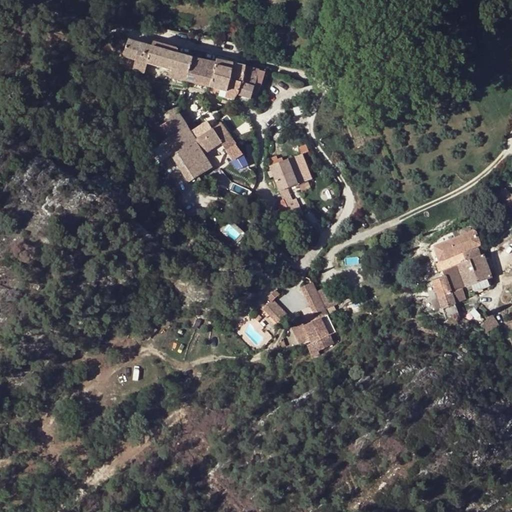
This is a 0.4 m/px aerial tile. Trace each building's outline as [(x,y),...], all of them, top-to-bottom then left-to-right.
[(135,64),(140,46),(128,43),(123,61),(135,64)] [(152,49),(140,46),(135,64),(132,75),(145,78),(147,67),(171,74),(168,82),(185,86),(191,60),(177,57),(179,51),(153,45),(152,49)] [(216,66),(191,60),(185,86),(210,91),(216,66)] [(234,67),(217,63),(216,66),(210,91),(219,93),(218,100),(225,102),(234,67)] [(245,70),(234,67),(225,102),(233,104),(236,98),(238,99),(245,70)] [(259,73),(245,70),(238,99),(250,103),(254,91),(259,73)] [(264,74),(259,73),(254,91),(259,93),(264,74)] [(157,138),(151,142),(156,149),(161,146),(176,137),(185,150),(196,143),(191,135),(178,116),(153,132),(157,138)] [(191,135),(196,143),(213,131),(208,124),(199,130),(191,135)] [(213,131),(196,143),(204,157),(222,147),(232,163),(234,162),(243,157),(236,147),(231,140),(221,126),(213,131)] [(176,137),(161,146),(163,149),(170,160),(185,150),(176,137)] [(185,150),(170,160),(185,186),(194,180),(200,176),(212,169),(204,157),(196,143),(185,150)] [(294,173),(306,169),(301,156),(267,168),(277,193),(286,190),(299,185),(294,173)] [(243,157),(234,162),(239,171),(248,166),(243,157)] [(310,182),(306,169),(294,173),(299,185),(310,182)] [(511,211),(511,187),(511,186),(499,200),(511,211)] [(286,190),(277,193),(285,211),(295,219),(303,216),(299,207),(294,208),(286,190)] [(480,248),(474,233),(432,249),(442,279),(425,285),(427,290),(433,288),(437,301),(453,295),(460,292),(465,291),(455,269),(466,264),(463,255),(480,248)] [(493,280),(480,248),(463,255),(466,264),(455,269),(465,291),(470,288),(490,281),(493,280)] [(493,288),(490,281),(470,288),(473,296),(493,288)] [(329,288),(318,293),(327,310),(338,304),(329,288)] [(267,297),(272,303),(274,301),(280,296),(276,290),(267,297)] [(453,295),(456,304),(464,302),(460,292),(453,295)] [(327,310),(318,293),(307,299),(318,321),(322,319),(330,315),(327,310)] [(453,295),(437,301),(442,311),(457,307),(456,304),(453,295)] [(275,324),(286,314),(274,301),(272,303),(264,311),(275,324)] [(338,331),(330,315),(322,319),(334,343),(342,339),(338,331)] [(334,343),(322,319),(318,321),(304,327),(306,331),(309,339),(305,341),(311,354),(334,343)] [(295,336),(306,331),(304,327),(302,322),(292,327),(295,336)] [(299,343),(305,341),(309,339),(306,331),(295,336),(299,343)]
